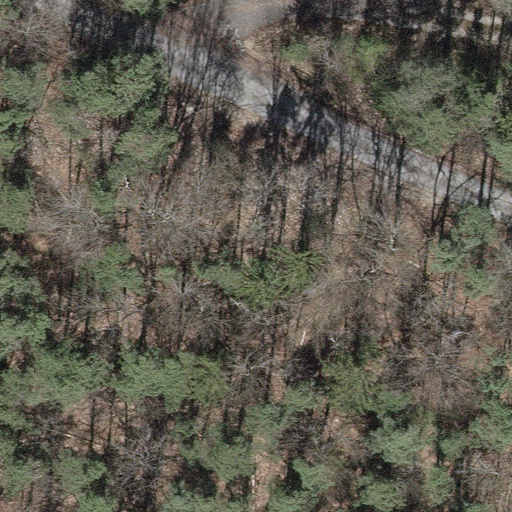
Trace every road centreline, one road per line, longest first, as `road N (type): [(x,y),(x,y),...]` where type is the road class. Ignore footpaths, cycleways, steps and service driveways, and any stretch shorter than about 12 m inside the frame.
road 1 (unclassified): [(43,0),(155,57),(511,204)]
road 2 (track): [(511,24),(441,9),(267,5),(155,57)]
